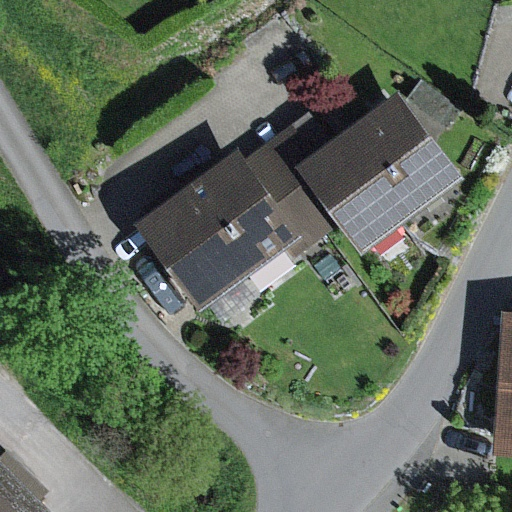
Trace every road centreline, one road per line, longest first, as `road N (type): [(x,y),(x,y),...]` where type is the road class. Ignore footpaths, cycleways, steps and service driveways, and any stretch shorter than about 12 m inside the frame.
road 1 (residential): [(334,509),(161,367),(109,303),(0,119)]
road 2 (residential): [(334,509),(437,381),(511,226)]
